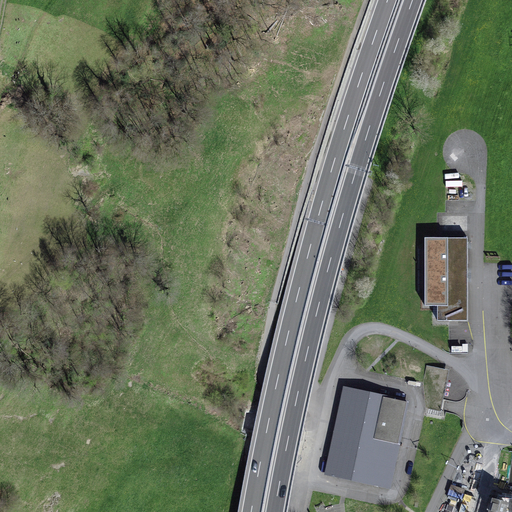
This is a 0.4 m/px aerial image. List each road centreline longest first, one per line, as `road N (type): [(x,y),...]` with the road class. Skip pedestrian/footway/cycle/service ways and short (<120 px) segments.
road 1 (motorway): [(274,511),(329,262),(412,0)]
road 2 (motorway): [(387,0),(307,257),(251,511)]
